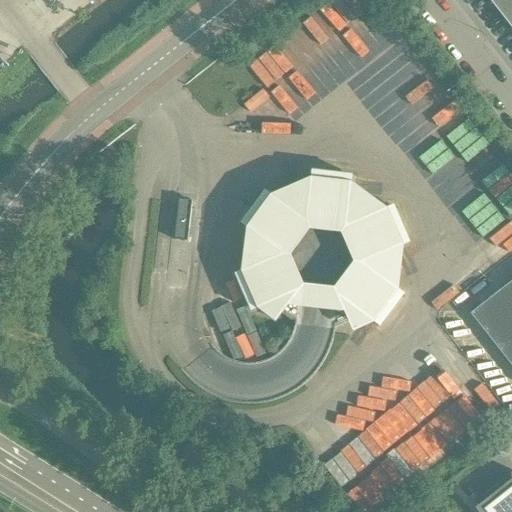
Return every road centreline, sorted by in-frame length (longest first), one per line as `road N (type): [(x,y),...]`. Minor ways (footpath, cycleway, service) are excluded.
road 1 (tertiary): [(41,166),(95,112),(237,0)]
road 2 (unclassified): [(511,95),(436,0)]
